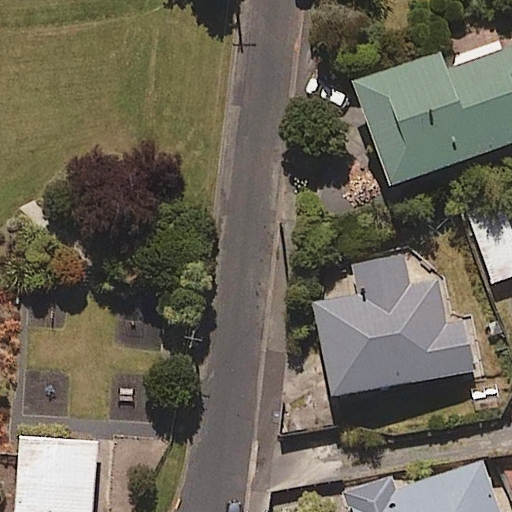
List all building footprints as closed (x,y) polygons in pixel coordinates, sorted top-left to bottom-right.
[(511,141),(511,44),(500,48),(496,39),(436,60),(434,53),(342,85),(367,157),(334,169),(349,212),(383,201),(379,188),(511,141)] [(499,204),(462,217),(486,287),(511,277),(511,233),(510,235),(499,204)] [(402,251),(346,261),(348,277),(325,281),(328,301),(305,305),(322,399),(470,373),(460,321),(444,324),(435,274),(406,279),(402,251)] [(12,339),(0,338),(0,440),(7,441),(12,339)] [(94,511),(99,441),(22,436),(17,510),(42,511),(94,511)] [(497,511),(481,461),(410,485),(407,475),(338,498),(342,511),(497,511)]
